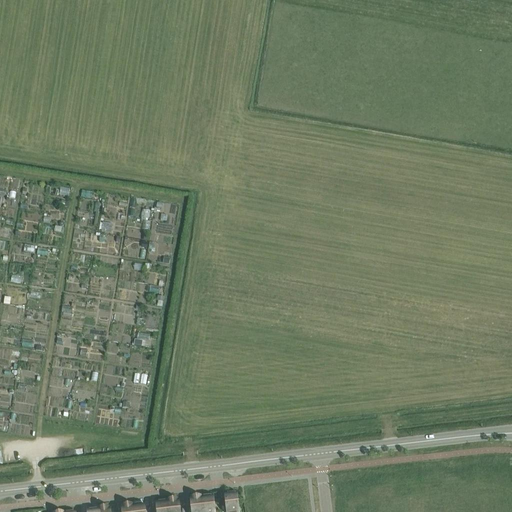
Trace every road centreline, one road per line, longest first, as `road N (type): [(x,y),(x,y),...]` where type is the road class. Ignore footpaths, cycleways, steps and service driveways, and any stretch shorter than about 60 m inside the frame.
road 1 (tertiary): [(0,491),(319,453)]
road 2 (tertiary): [(319,453),(511,433)]
